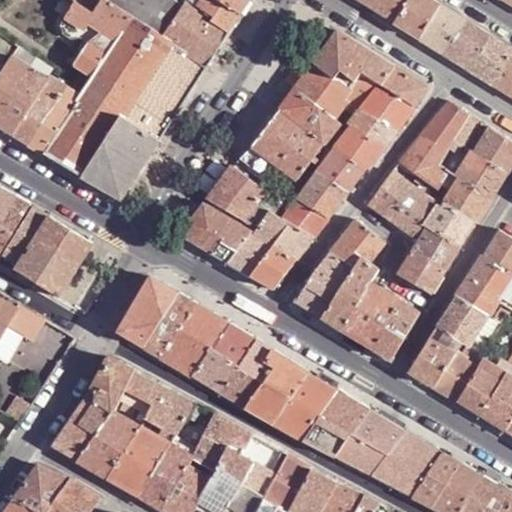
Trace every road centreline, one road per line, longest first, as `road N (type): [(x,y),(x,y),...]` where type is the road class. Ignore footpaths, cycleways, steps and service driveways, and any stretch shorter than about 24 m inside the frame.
road 1 (residential): [(401,511),(97,335)]
road 2 (residential): [(269,317),(451,78)]
road 3 (residential): [(136,241),(285,0)]
road 4 (residential): [(388,387),(501,208)]
road 5 (tertiary): [(0,162),(136,241)]
road 6 (tertiary): [(136,241),(269,317)]
road 7 (residential): [(451,78),(327,0)]
road 8 (tertiary): [(388,387),(511,465)]
road 9 (tertiary): [(269,317),(388,387)]
road 10 (residential): [(97,335),(29,447)]
